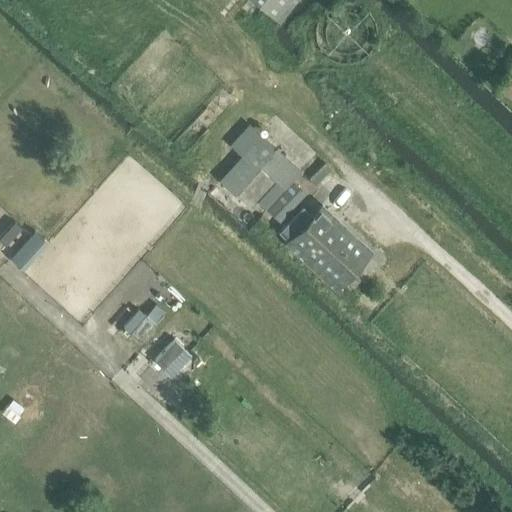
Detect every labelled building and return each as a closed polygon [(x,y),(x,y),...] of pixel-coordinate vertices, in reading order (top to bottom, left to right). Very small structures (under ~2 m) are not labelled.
[(251,0),(277,19),(290,0),(251,0)] [(473,34),(472,40),(476,45),(483,47),(488,43),(489,36),(486,31),(478,30),(473,34)] [(498,87),(511,97),(511,72),(510,71),(498,87)] [(218,178),(250,207),(258,199),(266,206),(269,203),(284,187),(285,188),(293,180),(302,170),(250,122),(230,144),(240,154),(218,178)] [(269,203),(266,206),(278,217),(303,189),(293,180),(285,188),(284,187),(269,203)] [(277,231),(289,242),(287,243),(338,291),(342,283),(349,275),(343,269),(364,247),(340,225),(333,233),(324,224),(331,217),(321,207),(314,214),(303,204),(277,231)] [(35,231),(11,257),(19,265),(43,238),(35,231)] [(154,305),(132,329),(140,336),(162,313),(154,305)] [(174,339),(154,359),(163,367),(182,348),(174,339)]
